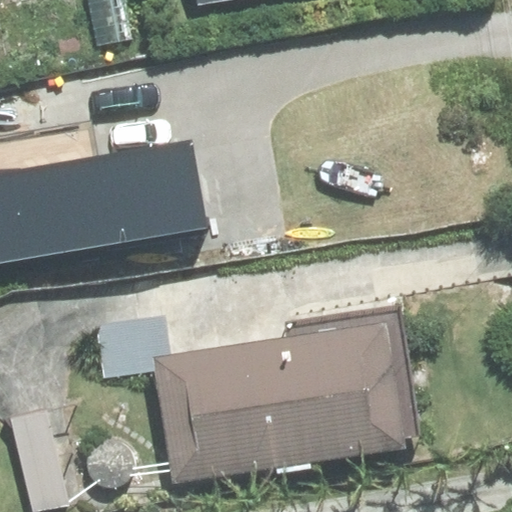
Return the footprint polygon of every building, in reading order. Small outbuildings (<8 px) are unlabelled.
[(153,14),(124,21),(130,46),(158,40),(153,14)] [(91,95),(0,111),(0,237),(113,215),(91,95)] [(150,322),(97,328),(105,380),(156,374),(150,322)] [(398,329),(166,362),(184,485),(416,451),(398,329)] [(63,426),(19,433),(31,511),(42,511),(76,506),(63,426)]
